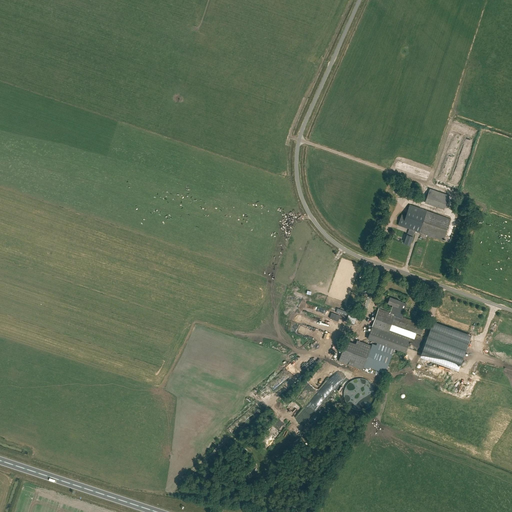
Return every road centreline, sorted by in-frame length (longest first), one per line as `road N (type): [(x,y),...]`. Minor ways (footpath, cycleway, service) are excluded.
road 1 (unclassified): [(511,311),(345,250),(305,207),(298,138),(359,0)]
road 2 (trunk): [(155,511),(0,460)]
